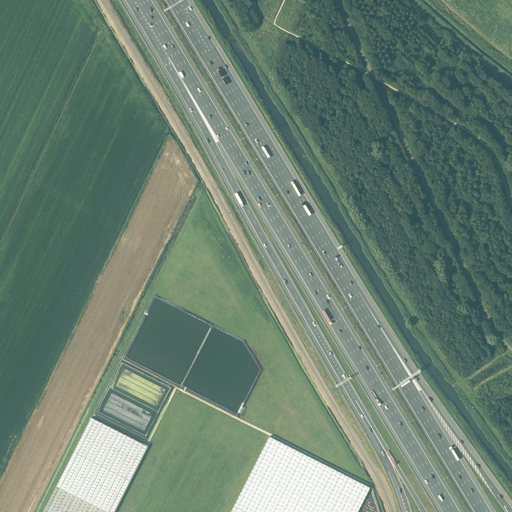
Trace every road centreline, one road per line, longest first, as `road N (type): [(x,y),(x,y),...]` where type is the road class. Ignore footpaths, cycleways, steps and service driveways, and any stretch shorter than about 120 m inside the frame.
road 1 (motorway): [(173,53),(450,511)]
road 2 (motorway): [(173,53),(234,186),(355,400)]
road 3 (motorway): [(352,292),(176,0)]
road 4 (motorway): [(510,511),(352,292)]
road 5 (motorway): [(484,511),(352,292)]
road 6 (motorway): [(355,400),(423,511)]
road 7 (motorway): [(355,400),(409,511)]
